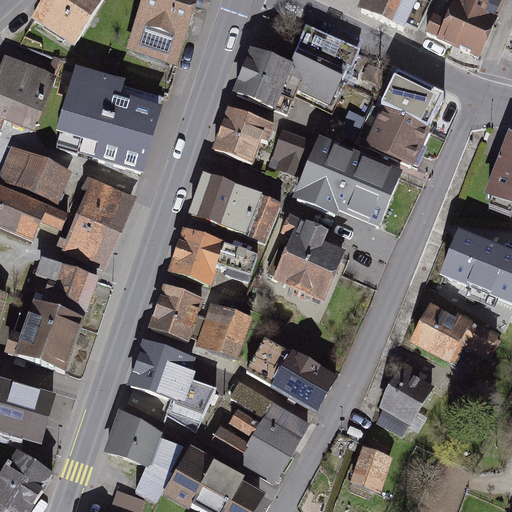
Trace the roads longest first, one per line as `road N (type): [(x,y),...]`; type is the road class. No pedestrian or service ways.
road 1 (secondary): [(232,0),(66,511)]
road 2 (residential): [(488,98),(343,425),(290,511)]
road 3 (residential): [(488,98),(305,0)]
